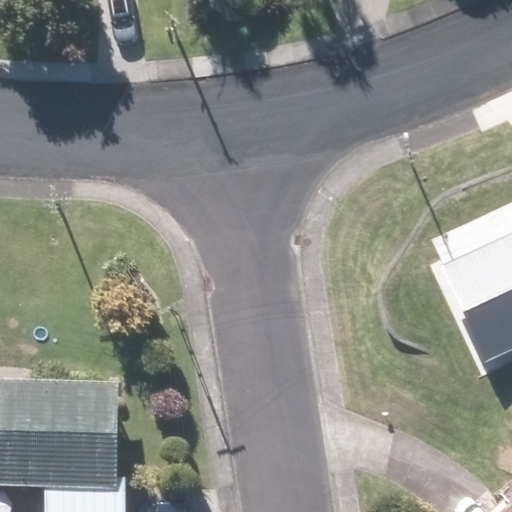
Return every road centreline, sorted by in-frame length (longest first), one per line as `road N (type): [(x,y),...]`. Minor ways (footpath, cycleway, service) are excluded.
road 1 (residential): [(223,132),(288,511)]
road 2 (residential): [(511,28),(426,69),(223,132)]
road 3 (residential): [(223,132),(0,125)]
